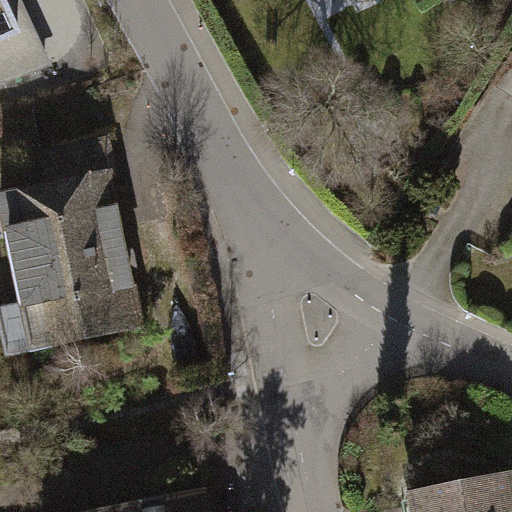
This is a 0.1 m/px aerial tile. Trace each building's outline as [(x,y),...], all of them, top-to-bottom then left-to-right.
[(0,0),(0,43),(18,34),(0,0)] [(401,0),(347,0),(359,22),(401,0)] [(119,171),(113,139),(45,152),(51,183),(0,192),(0,226),(14,302),(0,303),(0,363),(25,359),(43,354),(150,336),(122,188),(119,171)] [(511,511),(511,470),(399,494),(402,511),(511,511)] [(218,511),(216,499),(142,511),(218,511)]
